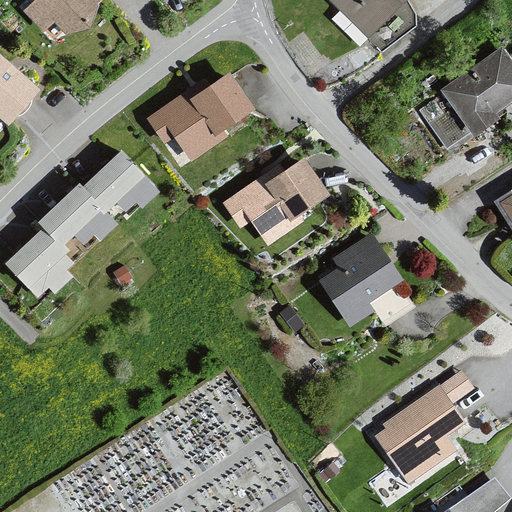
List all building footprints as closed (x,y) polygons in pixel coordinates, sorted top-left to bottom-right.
[(34,0),(23,11),(52,48),(62,43),(89,34),(99,5),(106,0),(34,0)] [(332,0),(366,35),(402,0),(332,0)] [(511,61),(504,50),(442,91),(478,142),(501,128),(494,119),(511,107),(511,61)] [(0,121),(10,130),(37,93),(0,56),(0,121)] [(185,96),(147,120),(180,171),(192,164),(229,139),(225,133),(246,123),(246,116),(255,113),(231,74),(190,105),(185,96)] [(43,230),(6,268),(40,307),(75,279),(67,271),(73,264),(65,252),(73,240),(85,250),(94,239),(98,244),(118,228),(115,224),(123,216),(127,222),(140,209),(143,212),(162,194),(121,153),(83,189),(79,185),(37,225),(43,230)] [(261,181),(225,205),(226,214),(241,232),(253,225),(269,249),(314,217),(310,212),(329,199),(304,160),(264,187),(261,181)] [(511,193),(493,204),(511,232),(511,193)] [(330,272),(315,279),(349,329),(374,315),(368,306),(403,282),(371,236),(331,258),(328,262),(330,272)] [(459,366),(377,425),(379,428),(371,434),(409,487),(460,451),(450,438),(467,426),(452,406),(476,390),(459,366)] [(494,475),(435,511),(489,511),(511,495),(494,475)]
